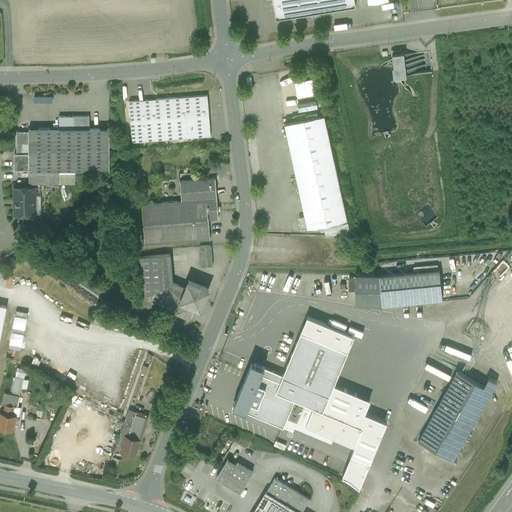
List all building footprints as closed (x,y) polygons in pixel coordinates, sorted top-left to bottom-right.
[(354,0),(272,0),(276,18),(355,6),(354,0)] [(403,53),(392,54),(393,67),(392,67),(393,78),(406,76),(403,53)] [(312,78),(293,81),(295,96),(314,94),(312,78)] [(207,95),(129,101),(132,142),(210,136),(207,95)] [(347,220),(324,115),(284,123),(308,229),(323,225),(347,220)] [(89,116),(59,116),(59,129),(28,129),(28,131),(16,131),(16,153),(14,153),(14,164),(13,165),(13,171),(15,171),(15,170),(28,170),(55,170),(109,170),(109,129),(89,129),(89,116)] [(55,170),(28,170),(29,183),(55,183),(55,170)] [(215,179),(180,181),(181,201),(141,205),(144,245),(210,240),(208,220),(218,219),(215,179)] [(34,187),(14,188),(15,215),(23,215),(23,225),(35,225),(35,222),(34,222),(34,215),(34,187)] [(347,220),(323,225),(325,236),(350,236),(347,220)] [(210,246),(200,247),(201,267),(212,267),(210,246)] [(170,255),(141,257),(142,273),(144,298),(176,311),(186,289),(172,283),(170,255)] [(511,260),(494,279),(498,283),(504,276),(509,280),(511,276),(511,260)] [(439,269),(379,275),(382,305),(442,299),(439,269)] [(208,290),(188,282),(186,289),(176,311),(176,312),(189,318),(193,307),(196,308),(196,307),(198,308),(199,304),(202,306),(208,290)] [(8,347),(20,348),(25,310),(13,309),(8,347)] [(332,317),(329,323),(357,335),(360,329),(332,317)] [(282,375),(276,391),(264,419),(283,427),(287,417),(295,399),(323,411),(347,351),(301,331),(282,375)] [(26,388),(28,378),(23,377),(25,368),(15,367),(10,392),(20,394),(21,387),(26,388)] [(264,367),(246,411),(264,419),(276,391),(282,375),(264,367)] [(483,385),(457,370),(428,423),(463,442),(492,390),(483,385)] [(497,381),(488,376),(483,385),(492,390),(497,381)] [(323,411),(295,399),(287,417),(355,446),(362,427),(323,411)] [(14,406),(6,404),(4,413),(1,412),(0,414),(0,427),(13,431),(16,415),(12,414),(14,406)] [(147,415),(129,409),(121,435),(125,437),(126,436),(137,439),(141,424),(144,424),(147,415)] [(137,439),(126,436),(125,437),(121,451),(135,455),(139,439),(137,439)] [(235,463),(227,458),(216,477),(224,482),(235,463)] [(252,471),(237,461),(235,463),(224,482),(240,492),(252,471)] [(300,511),(309,498),(275,477),(265,493),(297,511),(300,511)] [(297,511),(265,493),(253,511),(297,511)]
